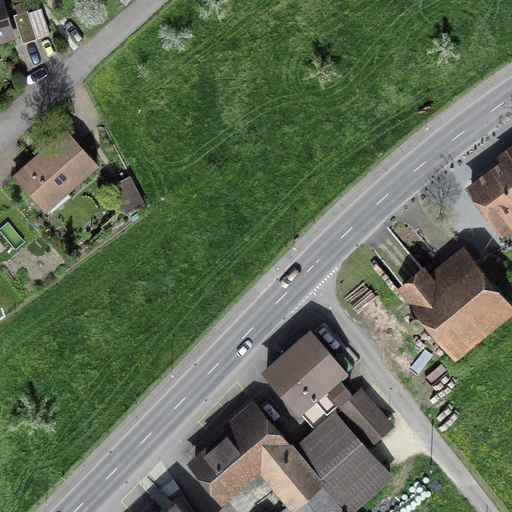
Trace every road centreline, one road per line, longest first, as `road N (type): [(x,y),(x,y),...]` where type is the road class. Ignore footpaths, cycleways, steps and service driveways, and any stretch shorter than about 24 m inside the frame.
road 1 (secondary): [(297,282),(78,511)]
road 2 (unclassified): [(297,282),(359,345),(487,511)]
road 3 (secondary): [(511,98),(395,188),(297,282)]
road 4 (residential): [(148,0),(0,137)]
